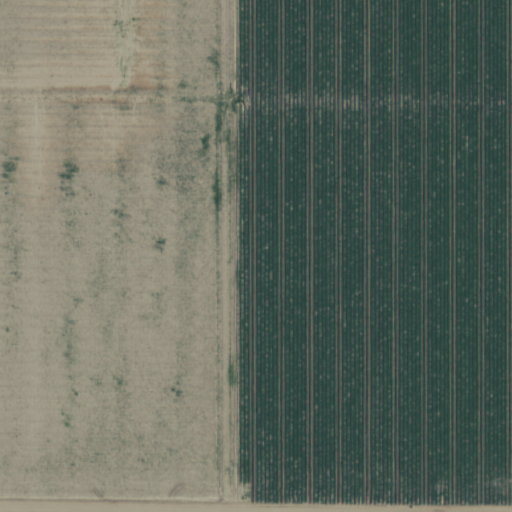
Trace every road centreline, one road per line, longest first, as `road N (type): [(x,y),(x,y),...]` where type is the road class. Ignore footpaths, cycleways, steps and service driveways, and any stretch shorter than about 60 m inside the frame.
road 1 (track): [(0,503),(511,508)]
road 2 (track): [(0,91),(511,95)]
